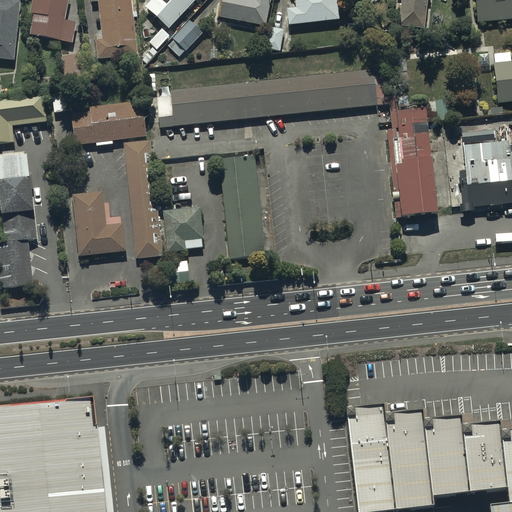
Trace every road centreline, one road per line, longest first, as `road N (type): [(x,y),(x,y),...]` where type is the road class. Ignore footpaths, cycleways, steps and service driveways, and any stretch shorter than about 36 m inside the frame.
road 1 (primary): [(0,333),(511,278)]
road 2 (primary): [(500,314),(0,368)]
